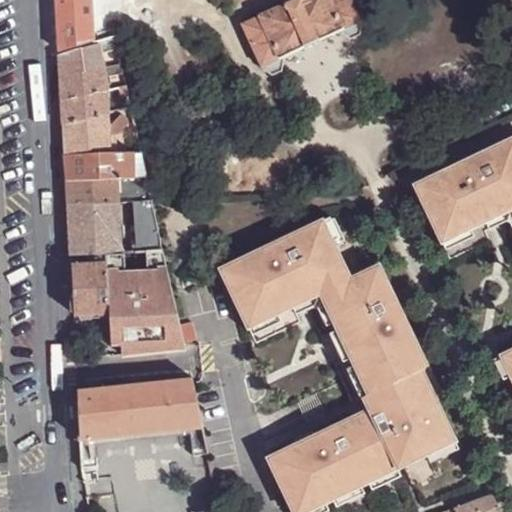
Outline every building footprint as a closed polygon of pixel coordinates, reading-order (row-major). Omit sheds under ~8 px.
[(91,0),(55,0),(57,27),(92,24),(91,0)] [(340,33),(362,22),(351,0),(296,0),(242,26),(262,69),(283,59),(340,33)] [(363,26),(362,22),(340,33),(342,36),(351,40),(361,35),(363,26)] [(98,43),(81,48),(84,74),(102,68),(98,43)] [(59,55),(62,103),(106,91),(102,68),(84,74),(81,48),(59,55)] [(285,63),(283,59),(262,69),(264,73),(272,77),(282,72),(285,63)] [(127,96),(124,86),(106,91),(107,101),(127,96)] [(106,91),(62,103),(63,124),(108,115),(107,101),(106,91)] [(109,125),(108,115),(63,124),(65,158),(111,155),(110,139),(117,138),(127,132),(129,130),(129,127),(129,125),(128,123),(126,120),(125,119),(122,118),(119,117),(118,117),(116,118),(114,120),(112,121),(110,122),(109,125)] [(511,139),(485,153),(487,157),(445,177),(443,172),(414,186),(442,242),(470,229),(484,222),(511,209),(511,139)] [(140,158),(139,154),(115,155),(117,179),(145,178),(140,158)] [(117,179),(115,155),(111,155),(65,158),(66,182),(117,179)] [(151,202),(145,178),(117,179),(118,203),(134,203),(151,202)] [(118,203),(117,179),(66,182),(67,206),(118,203)] [(162,251),(151,202),(134,203),(139,252),(162,251)] [(122,253),(118,203),(67,206),(70,256),(89,255),(104,254),(106,254),(122,253)] [(511,230),(511,209),(484,222),(488,230),(505,222),(509,224),(511,230)] [(330,218),(322,222),(335,249),(343,245),(330,218)] [(253,261),(251,256),(221,270),(250,328),(263,322),(266,314),(276,309),(278,312),(278,311),(292,305),(320,291),(328,307),(336,310),(340,319),(337,321),(338,321),(341,328),(354,357),(358,364),(358,365),(361,363),(365,373),(363,379),(369,393),(363,396),(363,397),(370,410),(341,423),(343,428),(301,448),(299,444),(269,457),(294,511),(303,511),(310,508),(313,501),(322,496),(324,500),(325,500),(331,497),(360,482),(368,479),(366,475),(376,471),(384,474),(397,467),(426,454),(424,448),(435,443),(442,447),(455,440),(427,382),(419,385),(413,373),(427,367),(413,338),(408,340),(388,298),(393,295),(378,266),(350,280),(335,249),(322,222),(293,236),(295,240),(253,261)] [(474,238),(470,229),(442,242),(445,251),(474,238)] [(293,236),(251,256),(253,261),(295,240),(293,236)] [(121,344),(122,355),(153,352),(184,349),(183,344),(178,326),(175,308),(162,251),(139,252),(122,253),(106,254),(104,254),(105,264),(108,313),(110,344),(121,344)] [(105,264),(104,254),(89,255),(70,256),(70,265),(105,264)] [(70,265),(73,315),(108,313),(105,264),(70,265)] [(327,327),(338,321),(337,321),(340,319),(336,310),(328,307),(320,291),(292,305),(297,315),(315,306),(318,308),(327,327)] [(413,338),(393,295),(388,298),(408,340),(413,338)] [(283,322),(278,311),(278,312),(276,309),(266,314),(263,322),(250,328),(253,336),(283,322)] [(344,362),(354,357),(341,328),(330,334),(344,362)] [(511,349),(501,355),(510,375),(511,379),(511,349)] [(510,375),(501,355),(493,359),(503,379),(510,375)] [(361,398),(363,397),(363,396),(369,393),(363,379),(365,373),(361,363),(358,365),(358,364),(347,369),(361,398)] [(77,390),(79,440),(201,428),(191,378),(77,390)] [(341,423),(299,444),(301,448),(343,428),(341,423)] [(459,448),(455,440),(442,447),(435,443),(424,448),(426,454),(430,462),(459,448)] [(402,476),(397,467),(384,474),(376,471),(366,475),(368,479),(372,489),(402,476)] [(365,492),(360,482),(331,497),(336,506),(365,492)] [(500,511),(492,495),(455,508),(457,511),(500,511)] [(324,511),(329,509),(325,500),(324,500),(322,496),(313,501),(310,508),(303,511),(324,511)]
